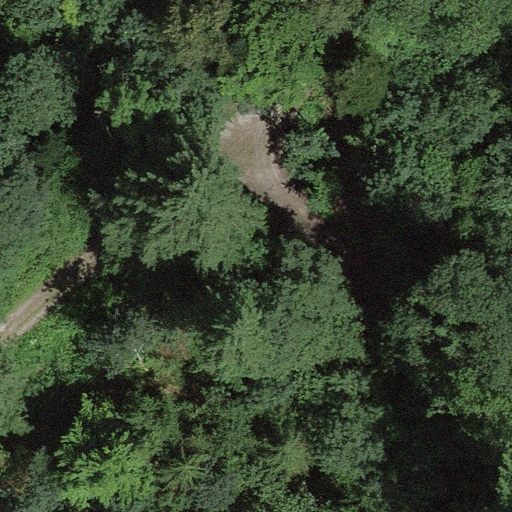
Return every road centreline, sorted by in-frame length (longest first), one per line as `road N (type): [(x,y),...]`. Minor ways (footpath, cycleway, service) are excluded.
road 1 (track): [(358,0),(0,330)]
road 2 (track): [(273,78),(294,196),(511,405)]
